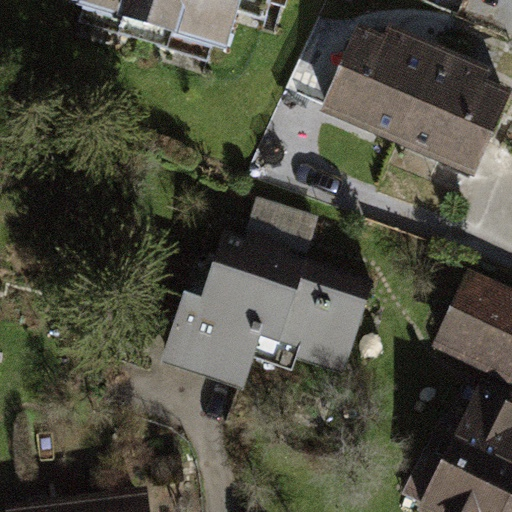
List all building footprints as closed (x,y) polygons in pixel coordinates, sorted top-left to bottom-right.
[(71,0),(65,23),(219,66),(237,0),(71,0)] [(511,94),(358,34),(322,126),(474,186),(511,94)] [(377,298),(221,243),(198,308),(183,303),(160,367),(252,400),(260,375),(294,387),(300,370),(346,386),(377,298)] [(511,296),(470,276),(433,350),(511,389),(511,387),(511,296)] [(424,511),(505,511),(511,499),(511,414),(480,398),(424,511)] [(155,511),(152,485),(15,501),(15,511),(155,511)]
